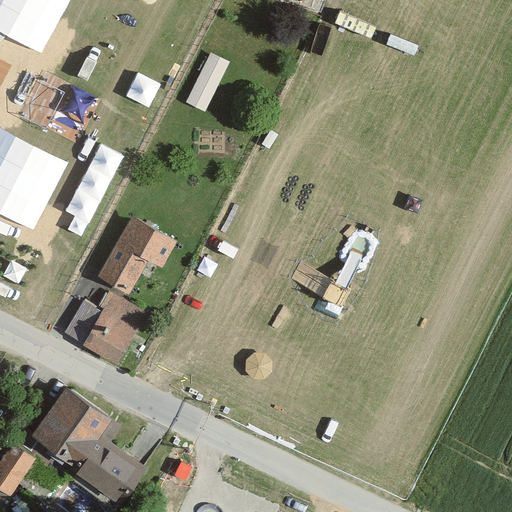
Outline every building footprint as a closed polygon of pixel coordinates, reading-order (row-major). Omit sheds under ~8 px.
[(209,49),(190,100),(211,107),(230,56),(209,49)] [(178,236),(133,210),(96,272),(129,291),(150,256),(162,263),(178,236)] [(145,307),(113,289),(85,341),(117,359),(145,307)] [(120,419),(67,384),(30,441),(119,499),(142,464),(107,440),(120,419)] [(34,455),(11,441),(0,458),(0,484),(11,491),(34,455)]
